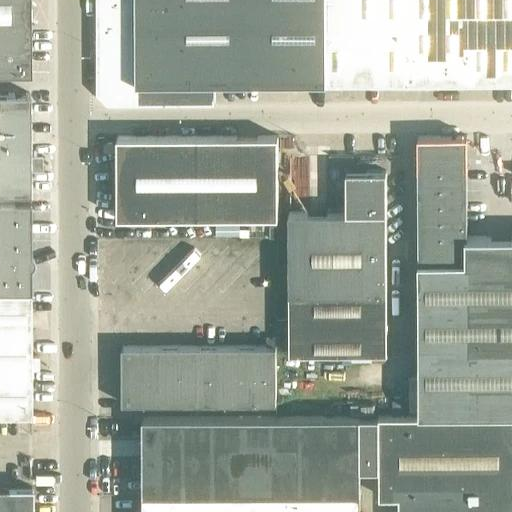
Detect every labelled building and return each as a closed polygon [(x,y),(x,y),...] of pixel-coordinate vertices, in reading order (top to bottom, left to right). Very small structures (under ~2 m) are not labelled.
[(0,0),(0,72),(31,73),(31,72),(30,0),(0,0)] [(109,103),(215,103),(215,82),(327,82),(327,0),(97,0),(98,92),(109,103)] [(511,0),(327,0),(327,82),(511,80),(511,0)] [(0,191),(30,191),(30,92),(0,92),(0,191)] [(279,216),(279,135),(118,136),(118,216),(279,216)] [(511,411),(511,235),(468,236),(467,135),(463,136),(463,137),(423,137),(423,136),(419,136),(421,412),(511,411)] [(115,141),(105,141),(105,154),(114,154),(115,141)] [(347,212),(289,212),(290,261),(278,262),(279,292),(290,293),(290,353),(388,352),(387,170),(347,170),(347,212)] [(0,288),(31,289),(31,264),(33,262),(34,259),(34,256),(33,253),(31,251),(30,200),(0,199),(0,288)] [(279,235),(279,223),(271,223),(271,235),(279,235)] [(0,289),(0,413),(31,413),(30,290),(0,289)] [(277,337),(275,337),(267,337),(267,345),(123,346),(123,402),(277,402),(277,345),(277,337)] [(400,495),(399,511),(511,511),(511,414),(380,415),(380,467),(380,495),(400,495)] [(361,511),(361,467),(361,415),(135,416),(135,417),(143,417),(143,468),(143,511),(361,511)] [(380,467),(380,415),(361,415),(361,467),(380,467)] [(32,511),(33,486),(8,486),(8,485),(0,484),(0,511),(32,511)]
